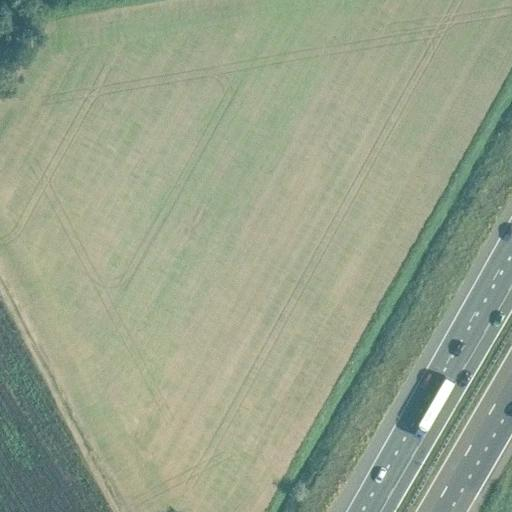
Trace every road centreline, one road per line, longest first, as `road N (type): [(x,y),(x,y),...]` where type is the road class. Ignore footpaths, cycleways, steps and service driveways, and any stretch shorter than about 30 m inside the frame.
road 1 (motorway): [(511,282),(378,511)]
road 2 (motorway): [(430,511),(511,372)]
